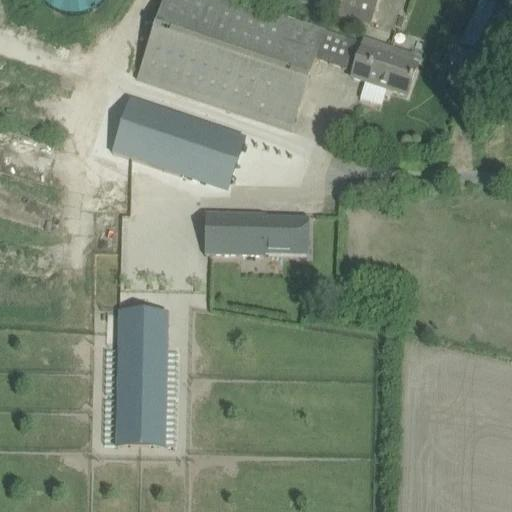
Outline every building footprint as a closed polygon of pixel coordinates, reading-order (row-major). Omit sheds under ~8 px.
[(40,0),(41,1),(44,5),(49,9),(52,11),(57,14),(61,16),(66,17),(72,18),(80,17),(84,16),(90,14),(94,12),(98,9),(104,4),(107,0),(40,0)] [(226,0),(162,0),(135,81),(292,134),(316,62),(346,72),(356,43),(226,0)] [(380,0),(286,0),(371,28),(380,0)] [(460,47),(490,61),(510,17),(481,3),(460,47)] [(417,67),(413,65),(416,57),(365,40),(352,80),(407,98),(417,67)] [(471,80),(481,60),(467,54),(458,73),(471,80)] [(112,155),(205,186),(208,179),(230,186),(245,141),(130,102),(112,155)] [(260,259),(260,257),(308,257),(308,221),(261,221),(261,217),(205,217),(204,258),(260,259)] [(149,316),(119,315),(116,448),(164,449),(167,325),(149,325),(149,316)]
